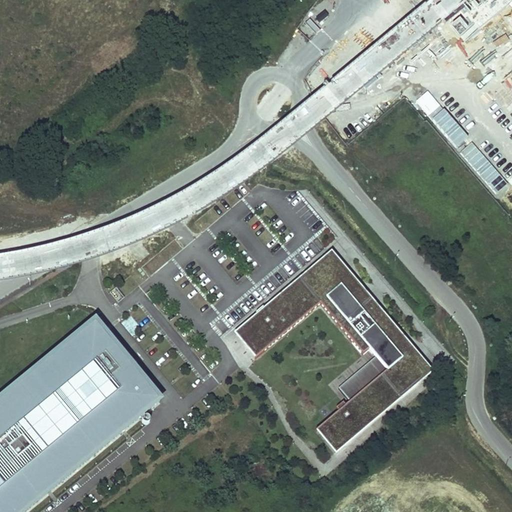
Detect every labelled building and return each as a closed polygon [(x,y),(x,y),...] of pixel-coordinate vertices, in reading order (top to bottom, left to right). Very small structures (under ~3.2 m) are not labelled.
[(138,264),(129,254),(119,260),(128,271),(138,264)] [(398,337),(331,256),(258,316),(278,340),(319,305),(326,299),(353,332),(346,338),(361,355),(368,350),(375,357),(338,388),(349,402),(316,429),(335,451),(415,384),(407,375),(418,366),(418,365),(396,338),(398,337)] [(353,332),(326,299),(319,305),(346,338),(353,332)] [(278,340),(258,316),(236,334),(248,347),(259,338),(268,348),(278,340)] [(0,511),(25,511),(158,402),(93,323),(0,401),(0,511)] [(268,348),(259,338),(248,347),(256,358),(268,348)] [(415,384),(425,375),(418,366),(407,375),(415,384)]
